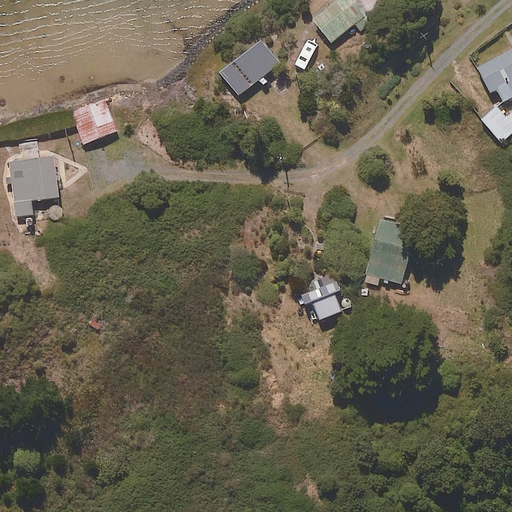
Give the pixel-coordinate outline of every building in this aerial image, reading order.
[(393,0),(392,0),(341,0),(315,18),(332,42),(393,0)] [(281,64),(262,41),(234,65),(254,87),(281,64)] [(318,46),(308,41),(295,64),(304,70),(318,46)] [(511,52),(481,67),(493,93),(499,90),(505,103),(511,99),(511,52)] [(118,133),(108,99),(75,109),(85,143),(118,133)] [(511,112),(508,116),(499,106),(483,120),(504,142),(511,134),(511,112)] [(60,198),(57,158),(12,162),(16,216),(34,215),(33,200),(60,198)] [(420,230),(385,219),(366,281),(381,286),(383,278),(403,285),(420,230)] [(336,273),(295,290),(302,306),(315,301),(322,320),(344,311),(337,293),(343,290),(336,273)]
